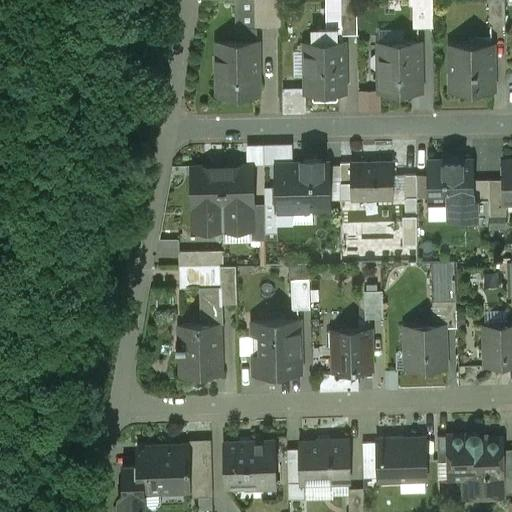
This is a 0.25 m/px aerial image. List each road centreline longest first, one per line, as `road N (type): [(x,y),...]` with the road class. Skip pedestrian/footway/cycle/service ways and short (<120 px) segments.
road 1 (residential): [(511,397),(113,403)]
road 2 (residential): [(511,124),(162,128)]
road 3 (residential): [(113,403),(162,128)]
road 4 (residential): [(162,128),(185,0)]
